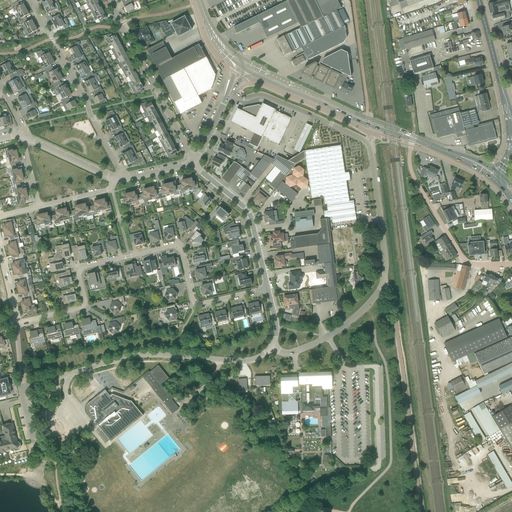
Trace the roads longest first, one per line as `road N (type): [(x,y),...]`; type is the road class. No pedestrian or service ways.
road 1 (residential): [(14,318),(83,307),(83,267),(175,245),(199,305),(267,288)]
road 2 (residential): [(47,457),(29,429),(25,386),(132,357),(235,361),(272,347)]
road 3 (residential): [(383,281),(368,144),(261,94),(229,94)]
road 4 (unclassified): [(420,511),(393,295),(383,281)]
road 5 (residential): [(125,179),(31,0)]
road 6 (secondary): [(413,137),(245,60)]
road 7 (unclassified): [(511,266),(462,258),(413,177),(413,137)]
road 8 (secondary): [(246,70),(413,137)]
road 9 (residential): [(267,288),(249,213),(193,161)]
road 10 (residential): [(272,347),(289,353),(327,337),(363,310),(383,281)]
road 11 (unknown): [(480,266),(463,293),(433,314),(448,377)]
road 12 (tertiary): [(511,124),(478,0)]
